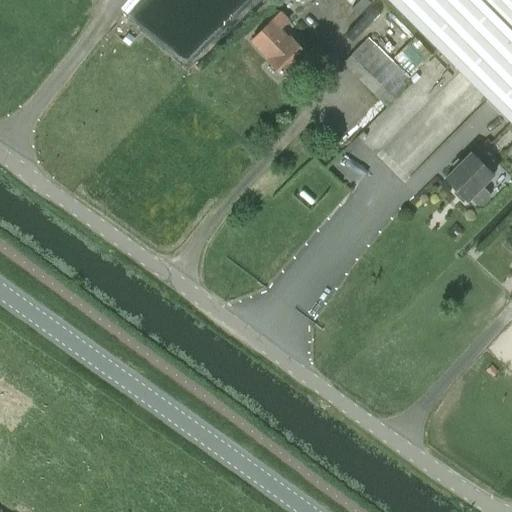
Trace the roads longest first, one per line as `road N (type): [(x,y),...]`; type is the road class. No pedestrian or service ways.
road 1 (unclassified): [(499,511),(0,156)]
road 2 (tertiary): [(305,511),(0,290)]
